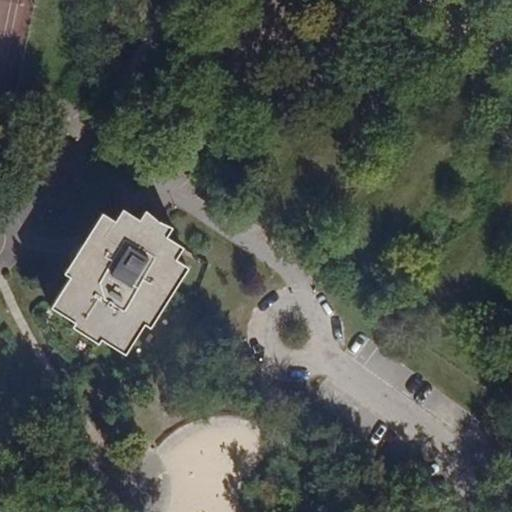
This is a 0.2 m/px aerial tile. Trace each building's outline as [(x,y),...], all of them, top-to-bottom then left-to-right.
[(71,275),(57,298),(79,313),(74,319),(71,323),(96,339),(99,334),(102,327),(126,343),(141,319),(146,323),(166,292),(159,288),(177,262),(172,259),(178,249),(162,238),(166,231),(143,216),(139,224),(122,213),(114,225),(107,219),(91,245),(84,241),(65,271),(71,275)] [(107,219),(100,215),(84,241),(91,245),(107,219)] [(183,266),(177,262),(159,288),(166,292),(183,266)] [(57,298),(52,305),(74,319),(79,313),(57,298)] [(102,327),(99,334),(122,348),(126,343),(102,327)]
